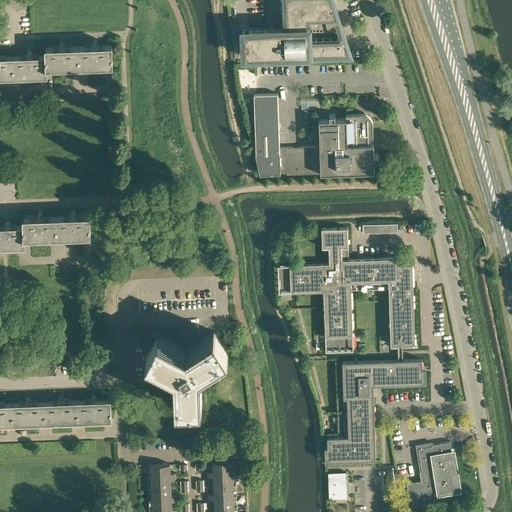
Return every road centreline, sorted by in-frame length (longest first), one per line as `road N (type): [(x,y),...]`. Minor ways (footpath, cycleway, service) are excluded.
road 1 (residential): [(483,511),(493,482),(481,403),(427,184),(368,0)]
road 2 (primary): [(426,0),(511,262)]
road 3 (primary): [(511,260),(443,0)]
